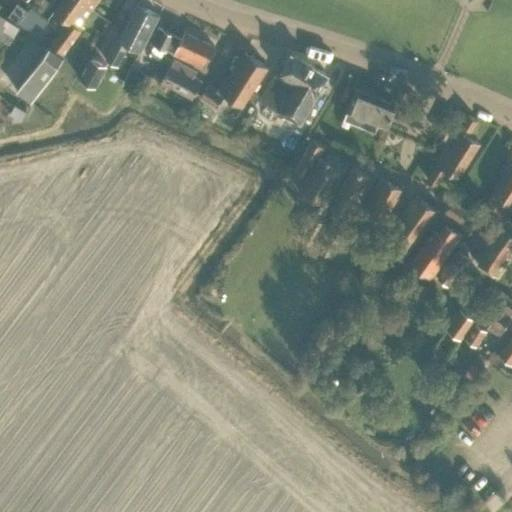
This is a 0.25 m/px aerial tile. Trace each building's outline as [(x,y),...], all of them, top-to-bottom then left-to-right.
[(98,0),(61,0),(54,11),(68,21),(17,90),(31,101),(64,56),(62,54),(81,29),(78,27),(98,0)] [(21,20),(30,7),(25,3),(23,5),(21,3),(16,10),(17,11),(14,15),(21,20)] [(159,14),(138,3),(119,39),(117,38),(106,59),(118,65),(128,44),(140,51),(159,14)] [(0,15),(0,38),(10,44),(20,27),(0,15)] [(215,46),(184,32),(181,38),(159,26),(150,43),(167,52),(168,50),(205,67),(215,46)] [(225,75),(216,90),(209,85),(200,97),(216,107),(224,95),(242,107),(268,67),(245,51),(228,76),(225,75)] [(329,75),(292,53),(263,102),(300,123),(329,75)] [(194,75),(197,70),(174,58),(174,59),(165,54),(153,75),(162,80),(193,98),(202,80),(194,75)] [(107,66),(91,58),(80,79),(96,88),(107,66)] [(397,105),(357,88),(347,111),(344,119),(375,132),(378,124),(387,128),(397,105)] [(468,135),(478,120),(469,115),(459,130),(461,131),(439,166),(437,165),(428,179),(437,184),(446,170),(458,178),(480,143),(468,135)] [(440,134),(449,139),(459,120),(449,116),(440,134)] [(341,169),(319,156),(325,147),(313,140),(295,171),(307,178),(299,190),(326,206),(342,180),(336,177),(341,169)] [(493,196),(487,205),(499,213),(502,208),(505,203),(510,206),(511,203),(511,163),(491,194),(493,196)] [(374,178),(353,166),(335,198),(356,210),(374,178)] [(362,210),(388,225),(403,199),(397,196),(402,189),(380,177),(362,210)] [(403,231),(395,242),(408,251),(437,210),(417,195),(395,225),(403,231)] [(469,211),(452,201),(446,211),(462,222),(469,211)] [(502,208),(499,213),(504,216),(507,211),(502,208)] [(301,238),(317,247),(330,225),(314,216),(301,238)] [(410,263),(431,278),(462,234),(446,222),(438,232),(433,230),(410,263)] [(333,257),(346,234),(330,225),(317,247),(333,257)] [(511,254),(511,233),(504,227),(478,264),(496,277),(511,254)] [(459,271),(469,257),(458,249),(448,263),(459,271)] [(500,309),(493,304),(482,320),(489,325),(487,327),(499,335),(511,315),(511,309),(504,304),(500,309)] [(451,330),(464,339),(476,322),(462,313),(451,330)] [(488,330),(476,322),(464,339),(477,347),(488,330)] [(511,338),(500,354),(511,363),(511,361),(511,338)] [(473,363),(466,373),(472,377),(479,367),(473,363)] [(420,407),(432,386),(409,373),(398,395),(420,407)]
